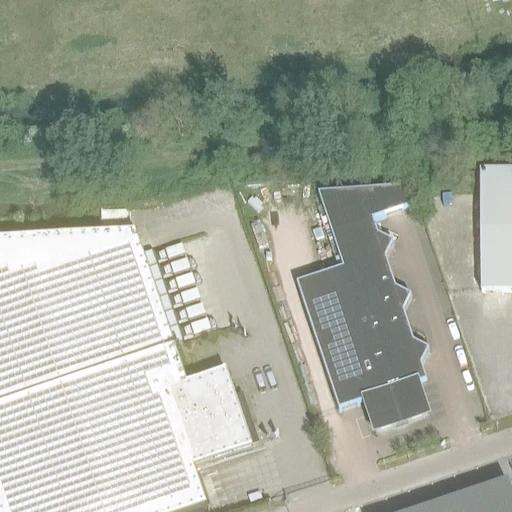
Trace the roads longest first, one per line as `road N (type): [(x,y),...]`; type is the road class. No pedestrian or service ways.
road 1 (track): [(511,123),(0,163)]
road 2 (unclassified): [(290,511),(511,439)]
